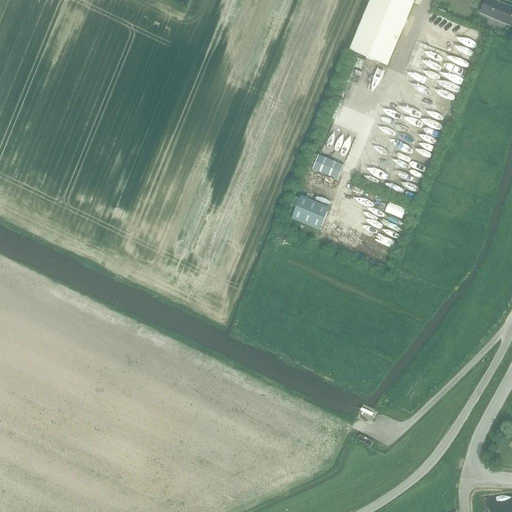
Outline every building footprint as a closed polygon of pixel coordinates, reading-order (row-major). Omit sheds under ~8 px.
[(370,0),(350,51),(388,67),(415,0),(370,0)] [(486,0),(481,13),(511,26),(511,22),(511,9),(490,0),(486,0)] [(350,65),(361,70),(365,60),(354,55),(350,65)] [(348,166),(321,155),(315,170),(342,182),(348,166)] [(327,209),(299,198),(290,219),(318,230),(327,209)]
